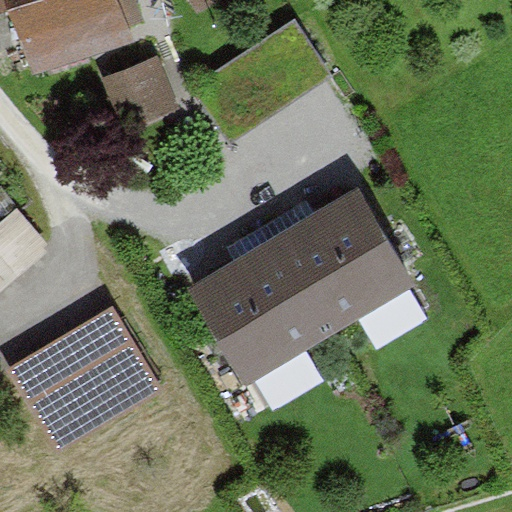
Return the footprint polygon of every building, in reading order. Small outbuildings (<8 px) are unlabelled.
[(0,0),(0,15),(9,14),(29,78),(129,48),(114,0),(0,0)] [(193,0),(198,9),(213,0),(193,0)] [(300,22),(199,86),(230,134),(330,70),(300,22)] [(156,55),(106,76),(126,123),(176,102),(156,55)] [(249,256),(187,292),(245,391),(417,291),(360,192),(309,221),(249,256)] [(18,216),(0,230),(0,289),(47,250),(18,216)] [(6,368),(57,455),(164,393),(113,306),(6,368)]
